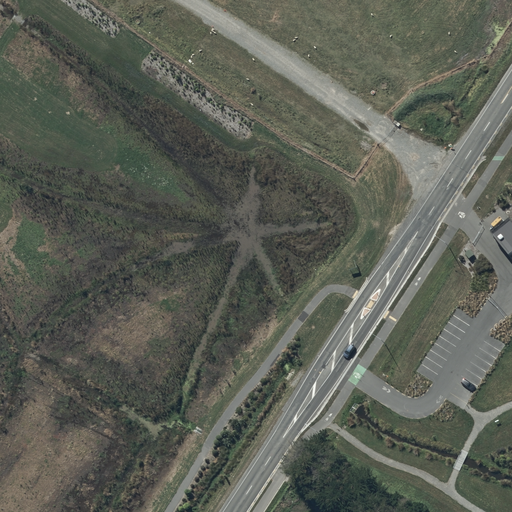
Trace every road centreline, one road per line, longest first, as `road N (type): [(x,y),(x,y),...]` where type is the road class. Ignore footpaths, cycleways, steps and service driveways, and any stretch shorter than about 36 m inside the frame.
road 1 (secondary): [(334,360),(511,85)]
road 2 (track): [(187,0),(454,173)]
road 3 (secondary): [(234,511),(334,360)]
road 4 (residential): [(334,360),(408,409),(431,402),(441,388)]
